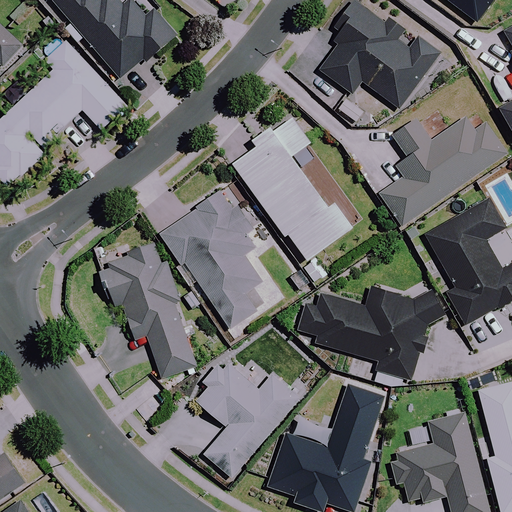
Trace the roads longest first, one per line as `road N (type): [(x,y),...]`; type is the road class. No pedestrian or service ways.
road 1 (residential): [(0,267),(207,103),(296,0)]
road 2 (tertiary): [(0,303),(83,428),(169,511)]
